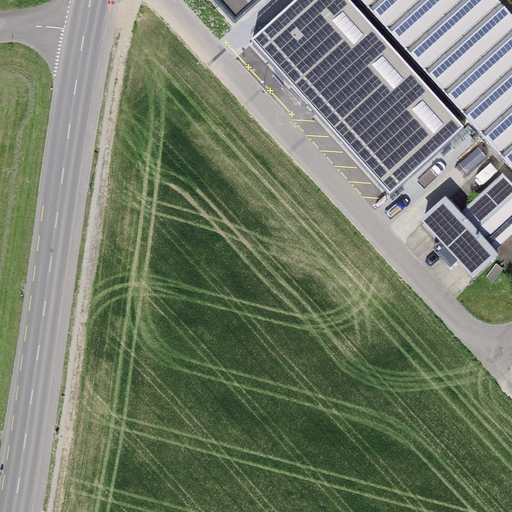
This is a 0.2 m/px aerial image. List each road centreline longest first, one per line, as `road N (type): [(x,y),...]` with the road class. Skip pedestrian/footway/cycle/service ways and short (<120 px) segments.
road 1 (track): [(53,511),(132,0)]
road 2 (secondary): [(83,38),(13,511)]
